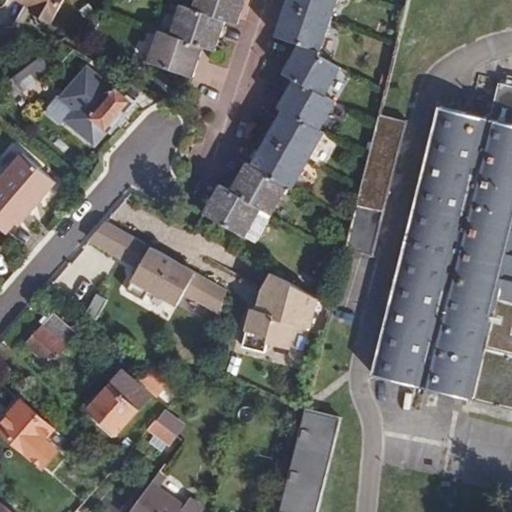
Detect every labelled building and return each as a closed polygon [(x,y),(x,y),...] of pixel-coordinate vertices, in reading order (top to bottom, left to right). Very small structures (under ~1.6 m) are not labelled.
[(18,0),(32,7),(29,11),(51,23),(63,0),(18,0)] [(234,22),(240,0),(195,0),(193,8),(182,5),(171,35),(158,32),(149,61),(190,75),(200,45),(206,47),(213,48),(223,19),(228,21),(234,22)] [(292,0),(280,38),(299,44),(304,47),(287,75),(292,78),(298,81),(282,110),(286,113),(255,167),(251,164),(234,193),(230,190),(225,188),(208,215),(245,237),(262,210),(272,215),(288,187),(292,190),(325,132),(320,129),(335,102),(325,96),(341,69),(319,56),(338,0),(292,0)] [(282,72),(287,75),(304,47),(299,44),(282,72)] [(49,72),(39,57),(12,78),(21,92),(49,72)] [(132,106),(86,66),(56,98),(72,112),(64,119),(95,144),(108,130),(111,131),(132,106)] [(511,126),(439,108),(371,376),(456,397),(511,411),(511,126)] [(406,124),(381,117),(349,251),(374,253),(406,124)] [(0,228),(6,234),(16,224),(19,226),(57,184),(23,156),(0,183),(0,228)] [(216,301),(222,289),(105,223),(89,240),(151,275),(148,281),(195,306),(202,293),(216,301)] [(310,327),(317,298),(271,273),(253,307),(245,337),(290,348),(295,324),(310,327)] [(77,335),(52,313),(24,345),(49,367),(77,335)] [(103,418),(117,432),(149,395),(123,371),(90,408),(95,413),(92,417),(98,422),(103,418)] [(0,427),(46,466),(59,450),(45,438),(53,428),(21,402),(0,425),(0,427)] [(321,408),(308,404),(279,511),(322,511),(345,414),(321,408)] [(155,420),(146,430),(169,446),(175,437),(155,420)] [(151,484),(130,511),(186,511),(171,501),(171,498),(158,489),(151,484)] [(9,511),(0,503),(0,511),(9,511)]
